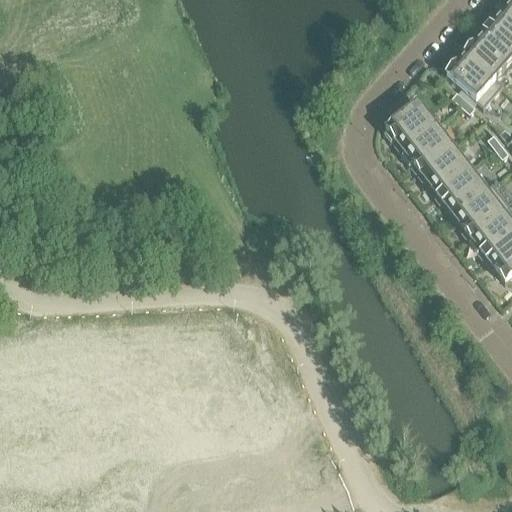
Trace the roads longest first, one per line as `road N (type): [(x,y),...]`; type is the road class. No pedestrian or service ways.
road 1 (residential): [(376,511),(286,315),(267,303),(245,296),(21,298),(0,282)]
road 2 (residential): [(511,362),(355,169),(349,132),(458,0)]
